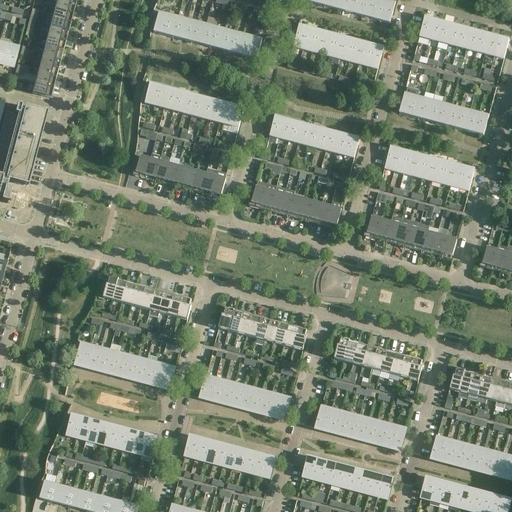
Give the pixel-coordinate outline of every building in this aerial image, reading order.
[(336,0),(326,0),(324,7),(334,9),(336,0)] [(336,0),(334,9),(343,12),(346,0),(336,0)] [(356,0),(346,0),(343,12),(353,14),(356,0)] [(356,0),(353,14),(362,17),(366,0),(356,0)] [(376,0),(366,0),(362,17),(371,19),(376,0)] [(376,0),(371,19),(381,22),(386,0),(376,0)] [(396,1),(390,0),(386,0),(381,22),(390,24),(392,16),(396,1)] [(75,6),(57,1),(54,11),(73,15),(75,6)] [(54,11),(52,20),(70,25),(73,15),(54,11)] [(164,35),(169,15),(160,13),(154,33),(164,35)] [(173,38),(178,18),(169,15),(164,35),(173,38)] [(182,40),(188,20),(178,18),(173,38),(182,40)] [(429,41),(434,20),(425,18),(420,38),(429,41)] [(70,25),(52,20),(50,29),(68,34),(70,25)] [(192,43),(197,22),(188,20),(182,40),(192,43)] [(429,41),(438,43),(444,23),(434,20),(429,41)] [(201,45),(206,25),(197,22),(192,43),(201,45)] [(448,45),(453,25),(444,23),(438,43),(448,45)] [(210,48),(216,27),(206,25),(201,45),(210,48)] [(303,51),(309,28),(299,25),(293,48),(303,51)] [(448,45),(457,48),(463,28),(453,25),(448,45)] [(220,50),(225,30),(216,27),(210,48),(220,50)] [(312,53),(318,30),(309,28),(303,51),(312,53)] [(467,50),(472,30),(463,28),(457,48),(467,50)] [(50,29),(47,39),(65,43),(68,34),(50,29)] [(229,53),(234,32),(225,30),(220,50),(229,53)] [(322,56),(328,33),(318,30),(312,53),(322,56)] [(467,50),(476,53),(481,33),(472,30),(467,50)] [(238,55),(244,35),(234,32),(229,53),(238,55)] [(337,35),(328,33),(322,56),(331,58),(337,35)] [(485,55),(491,35),(481,33),(476,53),(485,55)] [(248,58),(253,37),(244,35),(238,55),(248,58)] [(340,60),(346,38),(337,35),(331,58),(340,60)] [(485,55),(495,58),(500,38),(491,35),(485,55)] [(248,58),(257,60),(263,40),(253,37),(248,58)] [(356,40),(346,38),(340,60),(350,63),(356,40)] [(504,60),(509,41),(510,40),(500,38),(495,58),(504,60)] [(65,43),(47,39),(45,48),(63,53),(65,43)] [(359,65),(365,43),(356,40),(350,63),(359,65)] [(369,68),(375,45),(365,43),(359,65),(369,68)] [(9,47),(0,44),(0,64),(4,65),(9,47)] [(384,48),(375,45),(369,68),(378,70),(384,48)] [(4,65),(13,68),(18,49),(9,47),(4,65)] [(45,48),(42,57),(60,62),(63,53),(45,48)] [(60,62),(42,57),(40,66),(58,71),(60,62)] [(40,66),(37,76),(56,81),(58,71),(40,66)] [(35,85),(53,89),(56,81),(37,76),(35,85)] [(145,104),(155,107),(160,86),(151,84),(145,104)] [(35,85),(32,94),(51,99),(53,89),(35,85)] [(160,86),(155,107),(164,109),(169,89),(160,86)] [(164,109),(173,111),(179,91),(169,89),(164,109)] [(179,91),(173,111),(183,114),(188,94),(179,91)] [(183,114),(192,116),(197,96),(188,94),(183,114)] [(405,94),(403,100),(399,114),(409,117),(414,96),(405,94)] [(197,96),(192,116),(201,119),(207,99),(197,96)] [(409,117),(418,119),(424,99),(414,96),(409,117)] [(201,119),(211,121),(216,101),(207,99),(201,119)] [(418,119),(428,122),(433,101),(424,99),(418,119)] [(216,101),(211,121),(220,124),(225,103),(216,101)] [(428,122),(437,124),(442,104),(433,101),(428,122)] [(220,124),(229,126),(235,106),(225,103),(220,124)] [(437,124),(446,127),(452,106),(442,104),(437,124)] [(6,112),(0,133),(0,202),(7,204),(11,190),(0,188),(2,180),(24,186),(43,113),(17,106),(14,114),(6,112)] [(239,129),(243,115),(244,109),(235,106),(229,126),(239,129)] [(446,127),(456,129),(461,109),(452,106),(446,127)] [(456,129),(465,132),(471,111),(461,109),(456,129)] [(465,132),(475,134),(480,114),(471,111),(465,132)] [(475,134),(484,137),(489,116),(480,114),(475,134)] [(279,140),(285,119),(275,117),(270,137),(279,140)] [(289,142),(294,122),(285,119),(279,140),(289,142)] [(298,145),(303,124),(294,122),(289,142),(298,145)] [(307,147),(313,127),(303,124),(298,145),(307,147)] [(317,149),(322,129),(313,127),(307,147),(317,149)] [(182,129),(180,138),(186,140),(187,135),(188,131),(182,129)] [(326,152),(332,132),(322,129),(317,149),(326,152)] [(336,154),(341,134),(332,132),(326,152),(336,154)] [(345,157),(350,137),(341,134),(336,154),(345,157)] [(354,159),(360,139),(350,137),(345,157),(354,159)] [(394,172),(400,150),(391,147),(385,170),(394,172)] [(394,172),(404,175),(410,152),(400,150),(394,172)] [(404,175),(413,177),(419,155),(410,152),(404,175)] [(152,154),(151,160),(145,180),(155,182),(160,163),(161,158),(161,157),(152,154)] [(413,177),(422,180),(428,157),(419,155),(413,177)] [(155,182),(164,185),(169,165),(171,160),(169,158),(164,157),(161,158),(160,163),(155,182)] [(432,182),(438,160),(428,157),(422,180),(432,182)] [(134,176),(145,180),(151,160),(141,158),(138,168),(136,167),(134,176)] [(432,182),(441,185),(447,162),(438,160),(432,182)] [(457,165),(447,162),(441,185),(451,187),(457,165)] [(164,185),(173,187),(178,168),(169,165),(164,185)] [(273,165),(272,170),(277,171),(276,174),(280,175),(281,172),(282,167),(278,166),(273,165)] [(451,187),(460,190),(466,167),(457,165),(451,187)] [(469,192),(475,170),(466,167),(460,190),(469,192)] [(173,187),(183,189),(188,170),(178,168),(173,187)] [(210,197),(216,178),(217,171),(208,169),(206,175),(201,194),(210,197)] [(183,189),(192,192),(197,173),(188,170),(183,189)] [(217,171),(216,178),(210,197),(220,199),(227,174),(217,171)] [(197,173),(192,192),(201,194),(206,175),(197,173)] [(268,185),(258,183),(254,198),(251,197),(249,207),(261,210),(266,191),(268,185)] [(261,210),(270,213),(275,193),(277,188),(268,185),(266,191),(261,210)] [(275,193),(270,213),(279,215),(285,196),(286,190),(277,188),(275,193)] [(279,215),(289,217),(294,198),(295,192),(286,190),(285,196),(279,215)] [(298,220),(303,201),(294,198),(289,217),(298,220)] [(312,203),(303,201),(298,220),(307,222),(312,203)] [(331,208),(326,227),(336,230),(341,211),(342,205),(332,202),(331,208)] [(317,225),(322,206),(312,203),(307,222),(317,225)] [(326,227),(331,208),(322,206),(317,225),(326,227)] [(369,229),(367,228),(364,237),(376,241),(381,221),(382,217),(373,215),(369,229)] [(391,224),(386,243),(395,245),(400,226),(402,220),(392,217),(391,224)] [(402,220),(400,226),(395,245),(404,248),(409,229),(411,222),(402,220)] [(391,224),(381,221),(376,241),(386,243),(391,224)] [(411,222),(404,248),(413,250),(419,231),(420,224),(411,222)] [(428,234),(419,231),(413,250),(423,253),(428,234)] [(423,253),(432,255),(437,236),(428,234),(423,253)] [(432,255),(441,258),(446,238),(437,236),(432,255)] [(456,241),(446,238),(441,258),(451,260),(456,241)] [(497,252),(492,271),(501,273),(506,254),(507,248),(498,246),(497,252)] [(0,249),(0,261),(7,264),(10,253),(0,249)] [(480,268),(492,271),(497,252),(487,249),(484,259),(482,258),(480,268)] [(511,268),(511,255),(506,254),(501,273),(510,276),(511,268)] [(104,299),(113,301),(119,280),(114,278),(113,280),(110,279),(110,281),(108,281),(107,284),(104,283),(99,299),(104,301),(104,299)] [(128,282),(119,280),(113,301),(122,304),(128,282)] [(137,285),(128,282),(122,304),(132,306),(137,285)] [(147,287),(137,285),(132,306),(141,309),(147,287)] [(156,290),(147,287),(141,309),(150,311),(156,290)] [(165,292),(156,290),(150,311),(149,316),(158,319),(160,314),(165,292)] [(175,294),(165,292),(160,314),(169,316),(175,294)] [(169,316),(178,319),(184,297),(175,294),(169,316)] [(189,298),(184,297),(178,319),(188,321),(193,303),(191,303),(192,300),(189,300),(189,298)] [(219,329),(229,332),(234,310),(229,309),(229,310),(226,309),(225,312),(224,311),(219,329)] [(244,313),(234,310),(229,332),(238,334),(244,313)] [(110,315),(108,320),(118,323),(120,313),(117,312),(116,316),(110,315)] [(238,334),(247,337),(253,315),(244,313),(238,334)] [(262,318),(253,315),(247,337),(257,339),(262,318)] [(264,347),(266,342),(271,320),(262,318),(257,339),(255,344),(264,347)] [(104,321),(98,319),(97,325),(95,333),(101,335),(104,321)] [(266,342),(275,344),(281,323),(271,320),(266,342)] [(290,325),(281,323),(275,344),(284,347),(290,325)] [(294,349),(299,328),(290,325),(284,347),(294,349)] [(304,329),(299,328),(294,349),(303,352),(308,334),(306,333),(307,331),(304,330),(304,329)] [(334,360),(344,362),(350,341),(345,339),(344,341),(341,340),(341,342),(339,342),(334,360)] [(359,343),(350,341),(344,362),(353,365),(359,343)] [(368,346),(359,343),(353,365),(363,367),(368,346)] [(85,368),(91,347),(82,345),(76,366),(85,368)] [(378,348),(368,346),(363,367),(372,370),(378,348)] [(95,371),(100,350),(91,347),(85,368),(95,371)] [(387,351),(378,348),(372,370),(381,372),(387,351)] [(104,373),(110,352),(100,350),(95,371),(104,373)] [(396,353),(387,351),(381,372),(390,375),(396,353)] [(113,376),(119,355),(110,352),(104,373),(113,376)] [(405,356),(396,353),(390,375),(400,377),(405,356)] [(123,378),(128,357),(119,355),(113,376),(123,378)] [(400,377),(409,380),(415,358),(405,356),(400,377)] [(132,381),(138,360),(128,357),(123,378),(132,381)] [(420,359),(415,358),(409,380),(419,382),(423,364),(422,364),(423,362),(420,361),(420,359)] [(141,383),(147,362),(138,360),(132,381),(141,383)] [(151,385),(156,365),(147,362),(141,383),(151,385)] [(160,388),(166,367),(156,365),(151,385),(160,388)] [(166,367),(160,388),(170,391),(175,370),(166,367)] [(450,390),(459,393),(465,371),(460,370),(460,371),(457,371),(456,373),(455,372),(450,390)] [(469,395),(474,374),(465,371),(459,393),(458,398),(467,400),(469,395)] [(478,398),(484,376),(474,374),(469,395),(467,400),(477,403),(478,398)] [(486,405),(487,400),(493,379),(484,376),(478,398),(477,403),(486,405)] [(210,401),(216,380),(206,378),(201,399),(210,401)] [(487,400),(497,403),(502,381),(493,379),(487,400)] [(220,404),(225,383),(216,380),(210,401),(220,404)] [(506,405),(511,384),(502,381),(497,403),(495,408),(505,410),(506,405)] [(229,406),(234,385),(225,383),(220,404),(229,406)] [(238,409),(244,388),(234,385),(229,406),(238,409)] [(248,411),(253,390),(244,388),(238,409),(248,411)] [(257,414),(263,393),(253,390),(248,411),(257,414)] [(266,416),(272,395),(263,393),(257,414),(266,416)] [(276,419),(281,398),(272,395),(266,416),(276,419)] [(276,419),(285,421),(291,400),(281,398),(276,419)] [(326,432),(331,411),(322,408),(316,429),(326,432)] [(335,434),(340,413),(331,411),(326,432),(335,434)] [(344,437),(350,416),(340,413),(335,434),(344,437)] [(354,439),(359,418),(350,416),(344,437),(354,439)] [(68,435),(77,438),(82,419),(73,417),(68,435)] [(369,421),(359,418),(354,439),(363,442),(369,421)] [(87,440),(91,422),(82,419),(77,438),(87,440)] [(373,444),(378,423),(369,421),(363,442),(373,444)] [(101,424),(91,422),(87,440),(85,447),(94,450),(96,443),(101,424)] [(382,447),(387,426),(378,423),(373,444),(382,447)] [(105,445),(110,427),(101,424),(96,443),(105,445)] [(391,449),(397,428),(387,426),(382,447),(391,449)] [(114,448),(119,429),(110,427),(105,445),(114,448)] [(397,428),(391,449),(401,452),(406,431),(397,428)] [(124,450),(129,432),(119,429),(114,448),(124,450)] [(133,453),(138,434),(129,432),(124,450),(133,453)] [(142,455),(147,437),(138,434),(133,453),(142,455)] [(157,439),(147,437),(142,455),(141,461),(151,463),(157,439)] [(200,440),(190,438),(186,456),(195,459),(200,440)] [(441,462),(446,441),(437,439),(431,460),(441,462)] [(204,461),(209,443),(200,440),(195,459),(204,461)] [(450,465),(456,444),(446,441),(441,462),(450,465)] [(219,445),(209,443),(204,461),(214,464),(219,445)] [(460,467),(465,446),(456,444),(450,465),(460,467)] [(223,466),(228,448),(219,445),(214,464),(223,466)] [(469,470),(474,449),(465,446),(460,467),(469,470)] [(237,450),(228,448),(223,466),(232,469),(237,450)] [(478,472),(484,451),(474,449),(469,470),(478,472)] [(242,471),(247,453),(237,450),(232,469),(242,471)] [(488,475),(493,454),(484,451),(478,472),(488,475)] [(256,455),(247,453),(242,471),(251,474),(256,455)] [(497,477),(502,456),(493,454),(488,475),(497,477)] [(260,476),(265,458),(256,455),(251,474),(260,476)] [(506,479),(511,459),(502,456),(497,477),(506,479)] [(270,479),(275,461),(275,460),(265,458),(260,476),(270,479)] [(318,461),(308,459),(303,477),(313,480),(318,461)] [(322,482),(327,464),(318,461),(313,480),(322,482)] [(337,466),(327,464),(322,482),(332,485),(337,466)] [(341,487),(346,469),(337,466),(332,485),(341,487)] [(355,471),(346,469),(341,487),(350,490),(355,471)] [(360,492),(364,473),(355,471),(350,490),(360,492)] [(374,476),(364,473),(360,492),(369,495),(374,476)] [(378,497),(383,478),(374,476),(369,495),(378,497)] [(388,500),(393,481),(383,478),(378,497),(388,500)] [(436,482),(426,479),(421,498),(431,501),(436,482)] [(50,502),(55,485),(45,482),(41,500),(50,502)] [(441,503),(446,485),(436,482),(431,501),(430,506),(439,508),(441,503)] [(64,487),(55,485),(50,502),(59,505),(64,487)] [(450,506),(455,487),(446,485),(441,503),(450,506)] [(69,507),(73,490),(64,487),(59,505),(69,507)] [(459,508),(464,489),(455,487),(450,506),(459,508)] [(468,511),(473,492),(464,489),(459,508),(468,511)] [(78,510),(83,492),(73,490),(69,507),(78,510)] [(87,511),(92,495),(83,492),(78,510),(86,511),(87,511)] [(473,511),(477,511),(483,494),(473,492),(468,511),(473,511)] [(487,511),(492,497),(483,494),(477,511),(487,511)] [(97,511),(101,497),(92,495),(87,511),(97,511)] [(107,511),(111,500),(101,497),(97,511),(107,511)] [(497,511),(501,499),(492,497),(487,511),(497,511)] [(511,502),(501,499),(497,511),(511,511),(511,504),(510,504),(511,502)] [(117,511),(120,502),(111,500),(107,511),(117,511)] [(127,511),(129,505),(120,502),(117,511),(127,511)]
